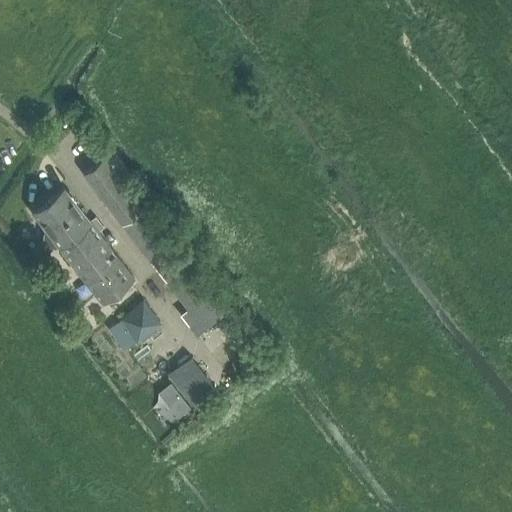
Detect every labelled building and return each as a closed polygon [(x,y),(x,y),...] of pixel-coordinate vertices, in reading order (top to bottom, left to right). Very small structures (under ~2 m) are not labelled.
[(80,167),(82,171),(81,172),(120,224),(121,223),(189,312),(183,316),(196,332),(230,306),(217,288),(209,295),(103,156),(92,163),(89,159),(80,167)] [(63,186),(32,210),(47,229),(44,231),(44,238),(48,244),(55,244),(57,243),(102,301),(134,277),(98,230),(103,225),(95,215),(89,220),(63,186)] [(137,341),(160,322),(143,298),(120,317),(137,341)] [(125,347),(108,325),(92,337),(102,349),(99,351),(106,360),(108,358),(109,359),(125,347)] [(190,357),(168,374),(190,406),(214,389),(190,357)]
